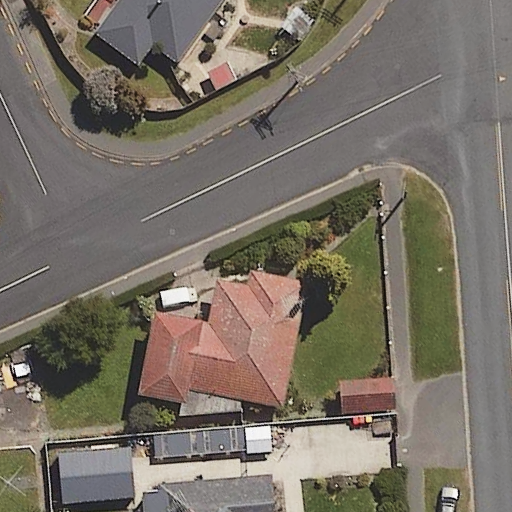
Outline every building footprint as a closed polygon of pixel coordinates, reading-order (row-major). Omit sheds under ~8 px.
[(116,0),(93,33),(137,65),(151,45),(175,62),(219,0),(116,0)] [(303,282),(214,266),(204,323),(149,313),(134,395),(236,414),(238,400),(280,407),(303,282)] [(0,430),(47,424),(38,357),(0,361),(0,430)] [(391,378),(333,382),(335,416),(393,412),(391,378)] [(242,427),(153,431),(154,459),(244,455),(242,427)] [(133,497),(129,447),(53,453),(57,503),(133,497)] [(270,511),(267,476),(139,487),(140,511),(270,511)]
